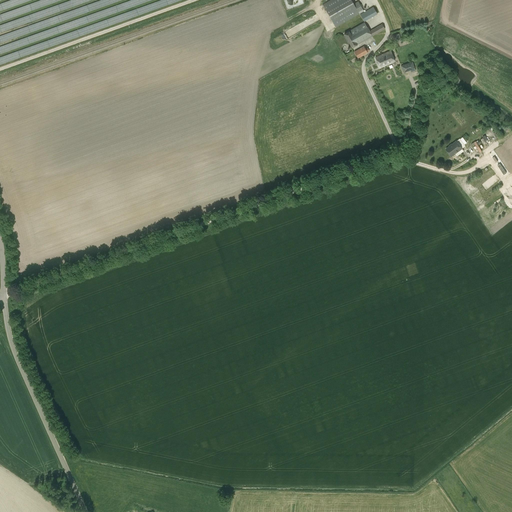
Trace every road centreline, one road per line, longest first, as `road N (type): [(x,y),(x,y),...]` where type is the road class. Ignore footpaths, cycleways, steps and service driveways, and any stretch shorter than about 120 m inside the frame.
road 1 (unclassified): [(2,295),(399,153)]
road 2 (unclassified): [(85,511),(10,340),(3,300)]
road 3 (unclassified): [(399,153),(363,74),(385,39)]
